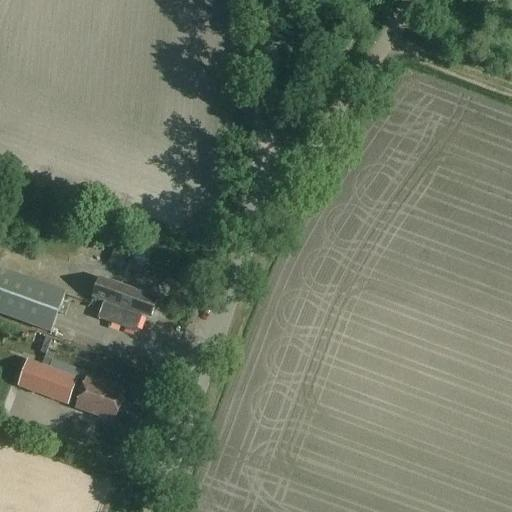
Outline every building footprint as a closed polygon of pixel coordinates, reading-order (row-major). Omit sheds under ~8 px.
[(116,245),(112,255),(127,261),(130,251),(116,245)] [(0,316),(51,334),(66,292),(0,268),(0,316)] [(151,318),(157,300),(101,280),(94,299),(104,302),(98,320),(122,329),(122,327),(136,332),(142,315),(151,318)] [(69,407),(79,380),(29,362),(19,388),(69,407)] [(116,388),(122,373),(95,363),(90,378),(88,377),(76,409),(114,423),(125,391),(116,388)]
